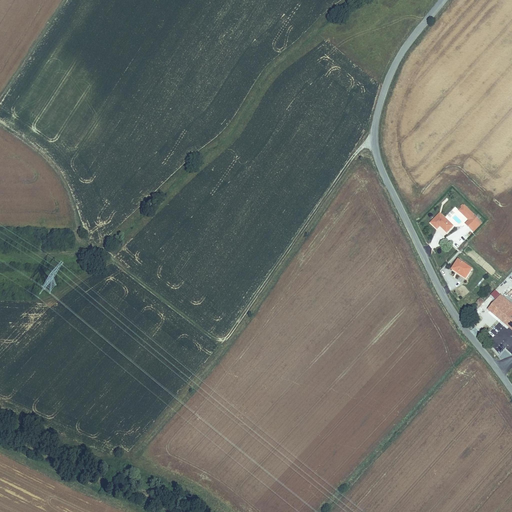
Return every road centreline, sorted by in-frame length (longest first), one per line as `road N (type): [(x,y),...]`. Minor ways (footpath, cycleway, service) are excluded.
road 1 (tertiary): [(442,0),(385,85),(374,126),(378,160),(448,304),(511,390)]
road 2 (track): [(134,448),(252,303),(354,153),(375,137)]
